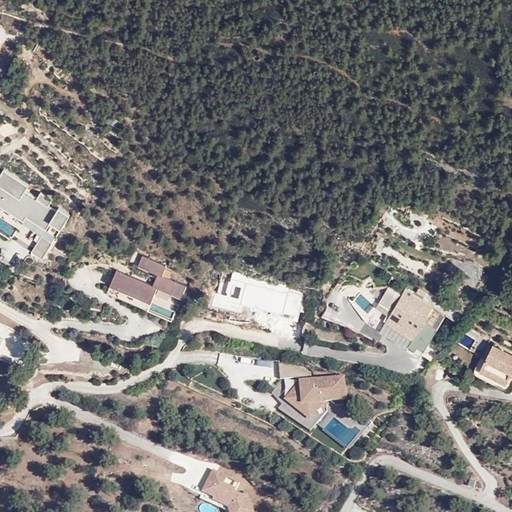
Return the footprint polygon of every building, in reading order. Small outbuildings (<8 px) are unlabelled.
[(30,185),(3,169),(0,173),(0,204),(23,220),(27,215),(45,228),(32,248),(44,257),(71,214),(60,207),(57,211),(49,207),(54,199),(40,190),(35,198),(25,192),(30,185)] [(155,285),(117,269),(110,284),(151,301),(157,286),(181,297),(186,284),(162,274),(166,266),(142,256),(138,264),(159,273),(155,285)] [(403,295),(389,286),(379,301),(391,309),(384,320),(413,338),(408,344),(415,348),(413,351),(421,356),(439,329),(426,321),(435,307),(406,289),(403,295)] [(157,287),(149,307),(172,316),(179,296),(157,287)] [(470,346),(473,340),(464,335),(461,341),(470,346)] [(511,353),(493,344),(480,371),(507,384),(511,373),(511,353)] [(279,361),(281,378),(297,378),(296,375),(309,374),(309,373),(302,367),(279,361)] [(345,375),(300,380),(285,399),(312,420),(326,402),(348,400),(345,375)] [(351,403),(344,412),(353,419),(360,409),(351,403)] [(213,469),(204,489),(203,493),(214,497),(213,501),(229,506),(230,511),(255,511),(248,491),(243,493),(236,491),(240,481),(213,469)]
